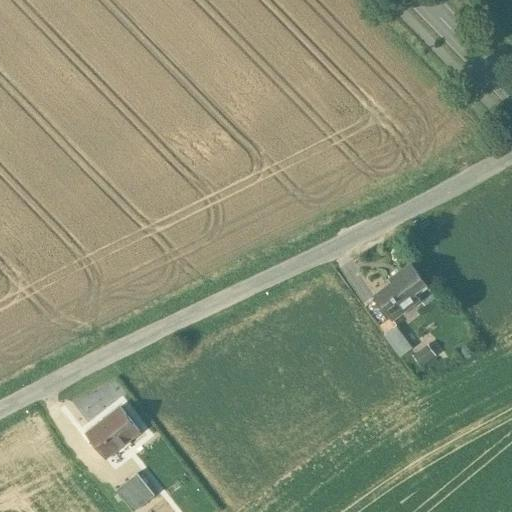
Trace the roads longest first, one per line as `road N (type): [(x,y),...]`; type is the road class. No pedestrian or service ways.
road 1 (unclassified): [(511,150),(0,413)]
road 2 (secondary): [(424,0),(511,89)]
